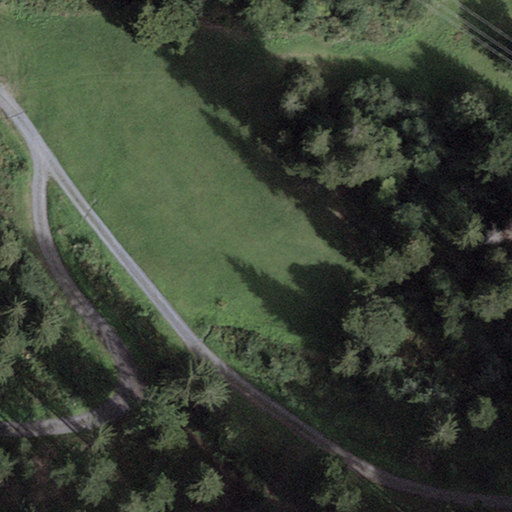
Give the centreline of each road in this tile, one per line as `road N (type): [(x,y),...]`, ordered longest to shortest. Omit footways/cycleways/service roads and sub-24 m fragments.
road 1 (track): [(43,153),(114,246),(245,389),(355,463),(511,504)]
road 2 (track): [(43,153),(38,214),(45,244),(121,351),(124,401),(106,421),(62,430),(0,426)]
